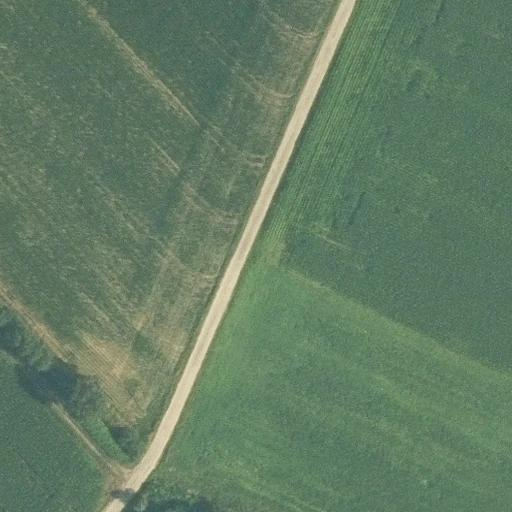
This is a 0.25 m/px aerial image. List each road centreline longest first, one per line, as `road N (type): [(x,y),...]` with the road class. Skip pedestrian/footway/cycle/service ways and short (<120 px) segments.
road 1 (track): [(348,0),(154,454),(112,511)]
road 2 (track): [(0,338),(133,484)]
